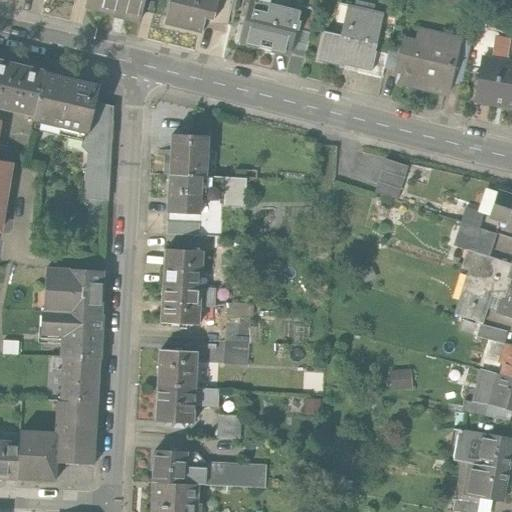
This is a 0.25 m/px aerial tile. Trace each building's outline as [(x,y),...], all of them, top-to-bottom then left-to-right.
[(86,0),(87,1),(84,13),(138,26),(144,0),(86,0)] [(170,0),(164,26),(199,34),(202,22),(211,24),(217,0),(170,0)] [(232,0),(217,0),(211,24),(226,24),(232,0)] [(248,3),(237,49),(285,61),(292,32),(296,15),(248,3)] [(292,32),(309,36),(315,10),(298,6),(296,15),(292,32)] [(320,39),(314,68),(340,74),(341,71),(367,77),(373,52),(381,15),(346,8),(338,43),(320,39)] [(397,81),(395,90),(444,101),(458,41),(417,32),(414,46),(401,43),(400,49),(394,74),(393,80),(397,81)] [(382,71),(394,74),(400,49),(388,46),(386,55),(382,71)] [(380,80),(382,71),(386,55),(373,52),(367,77),(380,80)] [(475,105),(511,110),(511,62),(481,58),(475,105)] [(0,107),(35,116),(46,73),(0,62),(0,107)] [(99,86),(46,73),(35,116),(34,121),(87,134),(95,101),(99,86)] [(114,105),(95,101),(87,134),(84,146),(88,150),(85,195),(90,196),(102,196),(109,197),(114,105)] [(0,114),(0,226),(3,228),(15,159),(0,154),(0,132),(3,116),(0,114)] [(168,134),(166,174),(198,176),(204,176),(206,135),(168,134)] [(384,159),(373,193),(396,200),(407,166),(384,159)] [(197,197),(198,176),(166,174),(164,211),(196,213),(197,197)] [(243,178),(204,176),(198,176),(197,197),(221,198),(220,205),(242,206),(243,178)] [(511,193),(498,190),(491,215),(508,220),(506,227),(511,228),(511,193)] [(100,223),(102,196),(90,196),(88,222),(100,223)] [(464,205),(459,221),(477,227),(482,212),(464,205)] [(459,221),(451,242),(487,254),(494,233),(477,227),(459,221)] [(167,223),(167,236),(196,237),(196,224),(167,223)] [(164,250),(162,286),(198,288),(200,252),(164,250)] [(466,271),(452,313),(478,322),(483,308),(495,312),(500,299),(505,301),(511,285),(511,281),(511,266),(507,265),(465,251),(459,269),(466,271)] [(48,267),(46,312),(101,315),(103,270),(48,267)] [(357,270),(361,281),(368,279),(365,267),(357,270)] [(511,317),(511,285),(505,301),(500,299),(495,312),(511,317)] [(197,306),(198,288),(162,286),(160,322),(196,324),(197,306)] [(214,288),(198,288),(197,306),(213,307),(214,288)] [(225,304),(222,364),(246,365),(249,306),(225,304)] [(98,358),(101,315),(46,312),(44,312),(43,332),(64,333),(63,356),(98,358)] [(478,325),(475,337),(501,344),(501,343),(504,333),(478,325)] [(14,354),(14,340),(3,339),(3,353),(14,354)] [(284,343),(273,342),(273,356),(284,357),(284,343)] [(500,363),(497,375),(511,378),(511,346),(501,343),(501,344),(496,362),(500,363)] [(158,351),(156,385),(192,387),(194,353),(158,351)] [(63,356),(61,401),(96,403),(98,358),(63,356)] [(410,386),(408,369),(388,371),(389,388),(410,386)] [(511,410),(511,378),(497,375),(478,370),(470,400),(487,404),(511,410)] [(191,406),(192,387),(156,385),(154,421),(190,423),(191,406)] [(216,388),(192,387),(191,406),(215,407),(216,388)] [(374,405),(375,397),(357,393),(356,400),(364,401),(364,403),(374,405)] [(316,412),(317,398),(305,397),(304,412),(316,412)] [(459,411),(484,416),(487,404),(470,400),(461,398),(459,411)] [(93,464),(96,403),(61,401),(58,401),(57,432),(19,430),(19,440),(17,478),(55,480),(56,462),(93,464)] [(218,415),(216,438),(239,439),(241,417),(218,415)] [(460,461),(468,462),(506,469),(511,440),(456,430),(451,459),(460,461)] [(0,477),(17,478),(19,440),(0,439),(0,477)] [(151,450),(149,483),(192,485),(203,486),(204,468),(182,467),(183,452),(151,450)] [(204,461),(204,468),(203,486),(263,489),(264,465),(204,461)] [(453,499),(477,504),(478,496),(462,494),(468,462),(460,461),(453,499)] [(501,500),(506,469),(468,462),(462,494),(478,496),(501,500)] [(351,488),(353,477),(323,472),(321,484),(351,488)] [(191,504),(192,485),(149,483),(147,511),(195,511),(196,505),(191,504)] [(453,511),(458,511),(475,511),(477,504),(453,499),(451,511),(453,511)]
